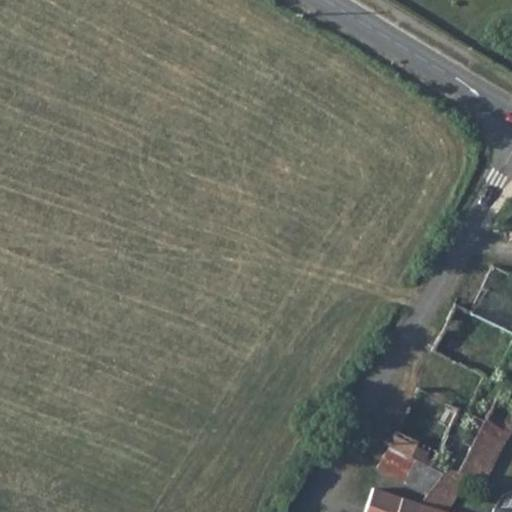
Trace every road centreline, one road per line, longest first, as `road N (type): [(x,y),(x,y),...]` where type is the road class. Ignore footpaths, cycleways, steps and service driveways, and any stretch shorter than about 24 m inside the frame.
road 1 (unclassified): [(511,145),(301,511)]
road 2 (tertiary): [(325,0),(511,115)]
